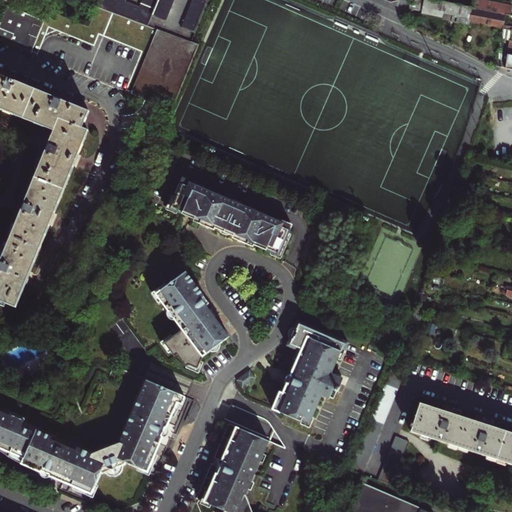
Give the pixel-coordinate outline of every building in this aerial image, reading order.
[(192,43),(208,0),(142,0),(140,7),(123,0),(101,0),(98,7),(192,43)] [(436,0),(423,0),(423,4),(421,11),(421,14),(442,18),(443,14),(448,15),(452,16),(451,22),(468,25),(469,21),(472,7),(436,0)] [(511,5),(486,0),(472,0),(472,7),(506,14),(511,15),(511,11),(511,5)] [(423,4),(410,2),(408,8),(421,11),(423,4)] [(192,43),(98,7),(97,7),(89,26),(49,11),(45,20),(7,5),(0,24),(0,39),(173,107),(198,46),(192,43)] [(472,7),(469,21),(503,27),(506,14),(472,7)] [(421,11),(408,8),(407,16),(420,19),(421,14),(421,11)] [(510,41),(511,31),(503,29),(503,40),(510,41)] [(37,90),(0,74),(0,108),(57,131),(46,159),(41,170),(38,179),(34,190),(20,225),(15,237),(12,245),(8,256),(0,275),(0,299),(10,304),(21,308),(57,215),(91,130),(84,128),(91,111),(37,90)] [(41,170),(46,159),(42,157),(37,169),(41,170)] [(34,190),(38,179),(34,177),(29,189),(34,190)] [(510,183),(486,177),(485,182),(509,187),(510,183)] [(289,234),(293,225),(264,213),(263,215),(257,213),(258,210),(232,202),(234,200),(219,193),(218,196),(211,193),(212,191),(185,179),(177,197),(171,209),(179,212),(191,219),(195,222),(196,220),(202,222),(201,224),(213,227),(231,235),(241,242),(242,239),(248,242),(247,244),(255,247),(272,252),(274,253),(275,251),(281,253),(289,234)] [(171,209),(177,197),(174,196),(168,210),(178,215),(179,212),(171,209)] [(11,235),(15,237),(20,225),(16,224),(11,235)] [(281,259),(292,235),(289,234),(281,253),(275,251),(274,253),(272,252),(271,255),(281,259)] [(3,255),(8,256),(12,245),(8,243),(3,255)] [(203,296),(186,271),(122,318),(147,351),(157,344),(168,359),(177,353),(185,366),(188,363),(197,367),(200,360),(202,356),(228,336),(211,312),(206,305),(201,298),(203,296)] [(0,299),(0,304),(9,308),(10,304),(0,299)] [(420,321),(423,309),(415,307),(412,319),(420,321)] [(289,375),(291,375),(287,383),(286,383),(285,384),(282,393),(278,402),(275,401),(272,408),(303,421),(307,423),(310,416),(313,417),(323,395),(328,395),(331,387),(335,389),(341,377),(330,372),(336,358),(340,348),(343,350),(347,342),(296,320),(293,327),(288,338),(285,345),(296,350),(299,351),(296,359),(290,373),(289,375)] [(57,343),(49,329),(41,333),(50,348),(57,343)] [(203,362),(200,360),(197,367),(188,363),(185,366),(198,372),(203,362)] [(349,469),(362,474),(402,375),(389,369),(349,469)] [(251,372),(241,380),(244,385),(246,384),(255,377),(251,372)] [(35,433),(24,459),(22,462),(42,471),(43,471),(53,476),(54,476),(61,479),(74,485),(92,493),(95,485),(101,473),(103,474),(106,472),(122,466),(124,465),(125,462),(140,469),(147,472),(154,454),(162,438),(166,428),(171,416),(177,403),(181,405),(182,405),(185,397),(148,381),(131,419),(130,418),(119,443),(91,454),(78,448),(76,451),(49,439),(50,437),(36,431),(35,433)] [(177,403),(171,416),(174,417),(174,415),(176,413),(178,411),(181,405),(177,403)] [(511,433),(419,404),(413,424),(411,423),(409,427),(412,427),(410,432),(418,435),(429,438),(448,444),(458,448),(468,451),(487,457),(497,460),(507,464),(511,465),(511,433)] [(24,459),(35,433),(21,427),(24,420),(10,414),(9,415),(0,411),(0,446),(5,448),(5,446),(11,449),(10,452),(24,459)] [(315,418),(313,417),(310,416),(307,423),(303,421),(303,424),(311,427),(315,418)] [(267,441),(235,427),(232,433),(234,434),(231,441),(229,440),(226,447),(224,451),(220,461),(223,462),(221,468),(220,467),(217,474),(214,473),(206,492),(206,493),(208,494),(204,503),(208,505),(223,511),(222,511),(251,511),(244,495),(252,476),(267,441)] [(232,433),(230,431),(226,439),(223,446),(226,447),(229,440),(231,441),(234,434),(232,433)] [(395,437),(378,480),(390,485),(407,442),(395,437)] [(5,448),(0,446),(0,450),(2,452),(5,455),(8,456),(10,452),(11,449),(5,446),(5,448)] [(10,452),(8,456),(22,462),(24,459),(10,452)] [(147,472),(140,469),(138,472),(149,477),(158,456),(154,454),(147,472)] [(220,461),(217,459),(216,462),(216,465),(213,473),(214,473),(217,474),(220,467),(221,468),(223,462),(220,461)] [(122,468),(122,466),(106,472),(106,473),(107,474),(109,475),(111,476),(114,476),(117,476),(119,474),(121,472),(122,470),(122,468)] [(428,511),(360,482),(347,511),(428,511)] [(99,487),(95,485),(92,493),(74,485),(73,489),(94,498),(99,487)] [(206,493),(206,492),(203,491),(198,503),(207,507),(208,505),(204,503),(208,494),(206,493)]
